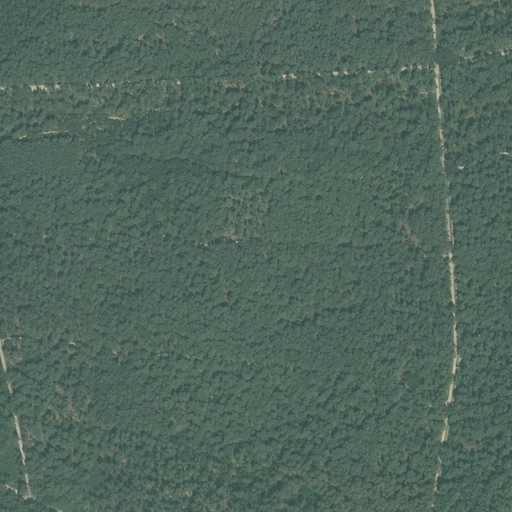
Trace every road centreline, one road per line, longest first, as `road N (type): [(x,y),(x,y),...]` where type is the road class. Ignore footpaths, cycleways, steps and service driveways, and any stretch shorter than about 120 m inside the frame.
road 1 (track): [(0,89),(436,66)]
road 2 (track): [(436,66),(449,253)]
road 3 (track): [(0,346),(28,501)]
road 4 (track): [(449,253),(455,358),(448,404)]
